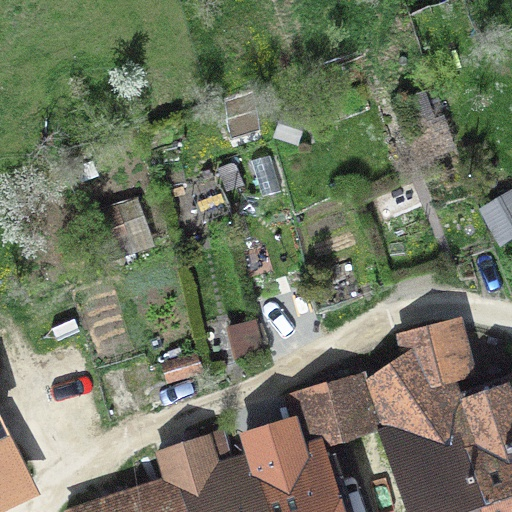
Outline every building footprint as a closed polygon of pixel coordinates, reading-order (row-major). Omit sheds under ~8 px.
[(511,230),(511,194),(511,193),(484,207),(500,237),(511,230)] [(452,322),(427,329),(440,377),(464,369),(452,322)] [(421,382),(440,377),(427,329),(401,336),(410,370),(421,382)] [(378,422),(365,375),(326,385),(340,434),(378,422)] [(302,444),(316,440),(340,434),(326,385),(288,397),(302,444)] [(450,408),(481,511),(511,511),(511,385),(463,403),(460,396),(448,400),(450,408)] [(381,433),(408,511),(481,511),(450,408),(381,433)] [(0,493),(25,481),(0,430),(0,493)] [(322,459),(316,440),(302,444),(274,451),(272,464),(251,470),(263,511),(351,511),(334,455),(322,459)] [(263,511),(251,470),(248,462),(171,484),(179,511),(263,511)] [(179,511),(171,484),(80,511),(179,511)]
